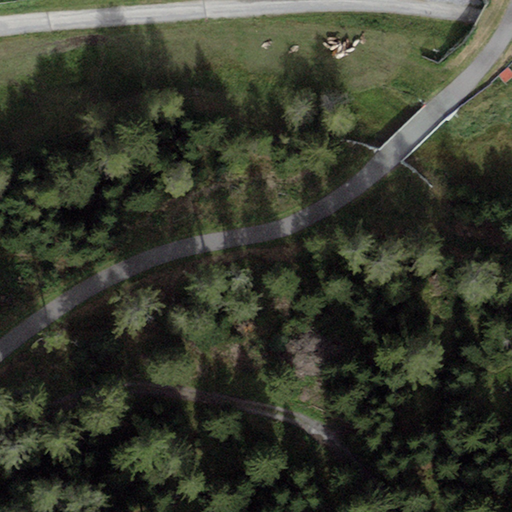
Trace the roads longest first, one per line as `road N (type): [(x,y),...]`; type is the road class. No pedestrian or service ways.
road 1 (track): [(511,22),(381,8),(253,7),(0,26)]
road 2 (track): [(406,511),(297,417),(122,384),(34,417),(0,447)]
